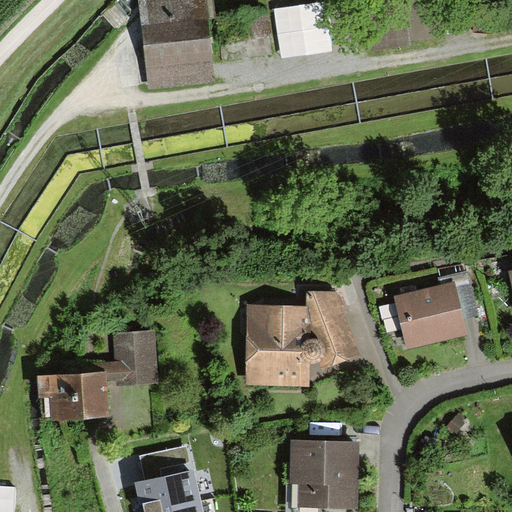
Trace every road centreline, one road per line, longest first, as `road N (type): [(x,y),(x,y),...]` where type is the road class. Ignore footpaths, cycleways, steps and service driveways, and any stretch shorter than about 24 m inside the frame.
road 1 (track): [(128,101),(511,40)]
road 2 (residential): [(392,511),(397,418),(425,393),(511,371)]
road 3 (track): [(0,188),(64,99),(126,55)]
